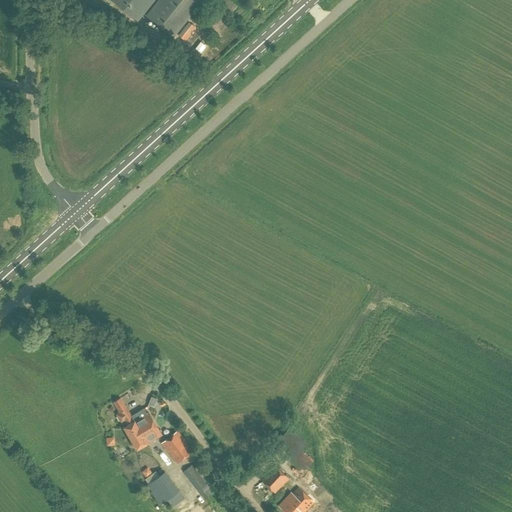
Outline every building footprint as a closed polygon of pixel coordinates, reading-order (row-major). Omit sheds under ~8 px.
[(111,0),(138,21),(147,9),(154,0),(159,0),(147,15),(174,36),(202,0),(111,0)] [(185,42),(196,28),(189,22),(178,36),(185,42)] [(205,46),(200,42),(195,49),(200,53),(205,46)] [(137,419),(135,416),(134,414),(131,416),(120,398),(113,402),(120,413),(116,415),(121,423),(124,421),(127,426),(123,428),(136,450),(152,441),(144,428),(140,430),(134,421),(137,420),(136,420),(137,419)] [(143,408),(134,414),(135,416),(137,419),(136,420),(137,420),(134,421),(140,430),(144,428),(152,441),(162,435),(148,413),(147,414),(143,408)] [(305,470),(312,462),(300,451),(307,444),(289,428),(275,442),(305,470)] [(161,443),(168,451),(177,464),(193,452),(177,431),(161,443)] [(116,436),(108,436),(108,444),(116,443),(116,436)] [(204,499),(213,492),(192,465),(183,472),(204,499)] [(275,493),(289,478),(275,466),(261,480),(275,493)] [(164,472),(161,469),(157,473),(155,471),(144,480),(148,484),(145,486),(160,505),(167,500),(172,508),(185,498),(179,491),(165,472),(164,472)] [(314,502),(298,488),(289,498),(287,496),(278,505),(285,511),(307,511),(309,510),(313,506),(311,505),(314,502)]
